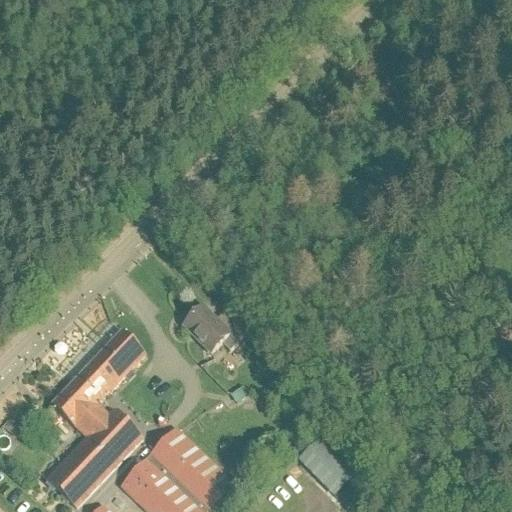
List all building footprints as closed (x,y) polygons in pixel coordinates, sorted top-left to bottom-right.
[(203,312),(183,331),(211,359),(222,349),(230,356),(238,348),(203,312)] [(86,442),(46,484),(75,511),(79,511),(144,444),(141,442),(113,415),(109,420),(98,409),(145,359),(123,339),(53,412),(86,442)] [(0,403),(0,420),(10,413),(2,402),(0,403)] [(176,434),(120,493),(140,511),(213,511),(235,489),(176,434)] [(298,466),(334,503),(346,491),(356,482),(319,445),(309,455),(298,466)] [(312,511),(317,511),(327,511),(329,501),(313,500),(312,511)]
